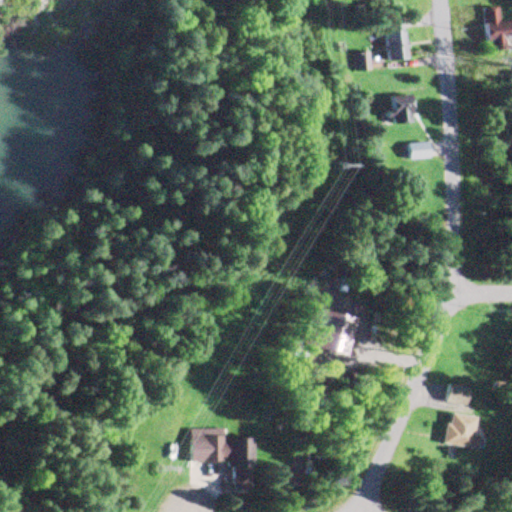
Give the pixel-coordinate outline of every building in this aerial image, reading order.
[(502,23),(490,24),(489,9),(474,10),(477,52),(504,49),(502,23)] [(397,18),(376,18),(377,63),(398,63),(397,18)] [(347,72),(361,72),(361,56),(347,56),(347,72)] [(382,99),(382,127),(403,127),(403,99),(382,99)] [(421,161),(421,145),(400,145),(400,161),(421,161)] [(461,406),(463,388),(440,386),(439,404),(461,406)] [(467,437),(470,418),(442,415),(439,446),(473,450),(474,437),(467,437)] [(246,439),(184,440),(185,464),(224,463),(225,490),(247,490),(246,439)]
